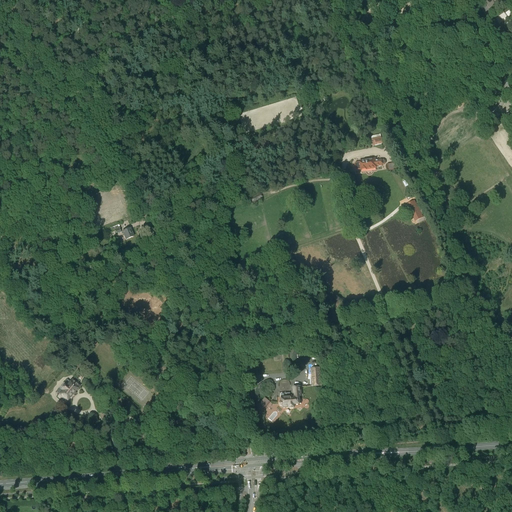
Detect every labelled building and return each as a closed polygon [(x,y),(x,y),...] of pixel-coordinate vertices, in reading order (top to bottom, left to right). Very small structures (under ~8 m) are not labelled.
[(372,139),(373,146),(382,144),(381,137),(372,139)] [(375,159),(359,161),(360,166),(356,167),(356,170),(361,169),(361,170),(376,168),(376,166),(382,165),(381,159),(375,160),(375,159)] [(252,202),(254,203),(262,199),(262,197),(261,195),(259,194),(251,198),(251,200),(252,202)] [(414,201),(408,205),(416,221),(423,217),(414,201)] [(122,232),(126,240),(134,237),(130,229),(122,232)] [(311,368),(312,386),(321,386),(320,368),(311,368)] [(62,391),(57,397),(65,404),(70,398),(71,399),(76,393),(75,392),(80,386),(72,380),(66,386),(64,384),(59,389),(62,391)] [(281,406),(281,409),(288,408),(288,409),(295,409),(295,405),(300,405),(300,403),(301,403),(301,400),(300,400),(299,397),(302,397),(301,386),(292,387),(293,395),(281,396),(281,401),(279,402),(280,405),(281,406)] [(269,402),(265,399),(260,404),(261,405),(264,408),(267,405),(269,402)]
